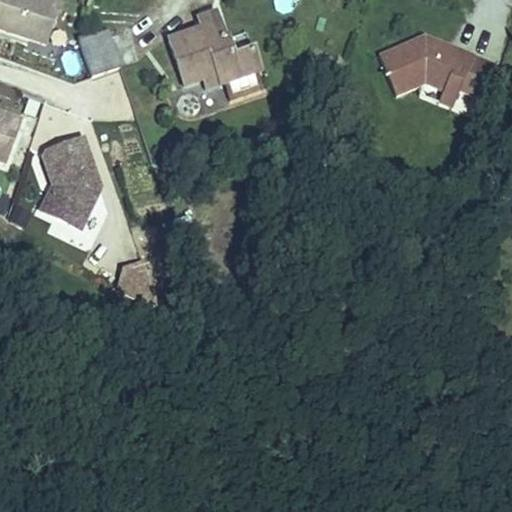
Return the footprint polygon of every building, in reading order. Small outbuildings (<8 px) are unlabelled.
[(62,4),(49,0),(0,0),(0,35),(47,50),(62,4)] [(297,11),(296,0),(275,0),(277,13),(297,11)] [(194,23),(199,37),(168,48),(181,86),(196,80),(203,99),(220,93),(219,89),(256,76),(247,50),(232,56),(218,15),(194,23)] [(120,71),(107,32),(78,42),(90,82),(120,71)] [(424,36),(375,57),(393,102),(423,88),(479,111),(497,63),(424,36)] [(18,122),(0,115),(0,167),(3,168),(18,122)] [(103,193),(85,142),(38,157),(50,187),(35,217),(80,237),(103,193)] [(148,268),(121,263),(115,292),(142,298),(148,268)]
